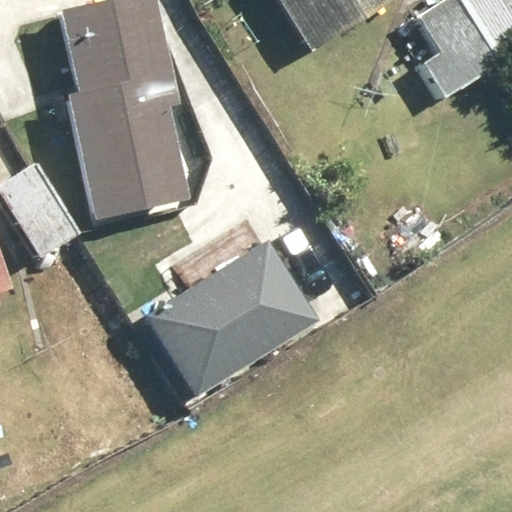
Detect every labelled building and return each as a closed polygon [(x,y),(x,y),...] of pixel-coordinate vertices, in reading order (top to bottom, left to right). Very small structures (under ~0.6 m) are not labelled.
[(380,0),(258,0),(293,55),(380,0)] [(511,49),(511,20),(498,0),(445,0),(408,24),(450,89),(511,49)] [(43,21),(84,216),(173,197),(132,3),(43,21)] [(217,83),(177,101),(209,176),(250,158),(217,83)] [(24,164),(0,180),(0,220),(28,263),(71,234),(24,164)] [(136,318),(183,394),(302,323),(255,246),(136,318)]
